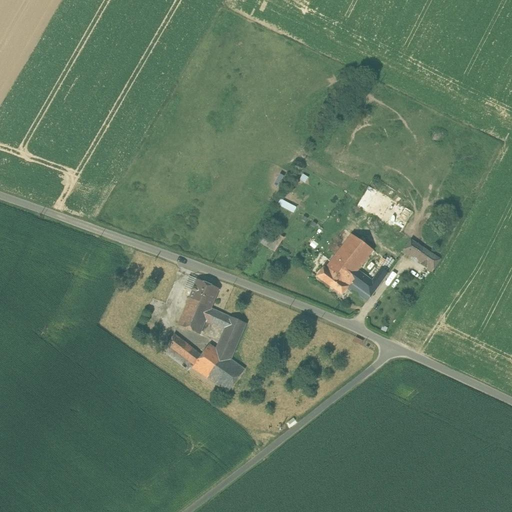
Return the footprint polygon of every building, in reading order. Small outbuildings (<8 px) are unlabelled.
[(374,178),(369,186),(414,212),(419,205),(374,178)] [(414,212),(369,186),(357,206),(401,233),(414,212)] [(275,232),(266,246),(275,251),(284,238),(275,232)] [(352,235),(325,269),(349,287),(351,283),(371,298),(388,273),(382,269),(372,281),(358,270),(373,250),(352,235)] [(441,259),(411,240),(402,252),(432,271),(441,259)] [(325,269),(323,268),(317,276),(342,295),(348,288),(349,287),(325,269)] [(197,280),(178,325),(200,335),(205,322),(211,309),(219,289),(197,280)] [(349,287),(348,288),(367,302),(371,298),(351,283),(349,287)] [(231,318),(211,309),(205,322),(225,331),(231,318)] [(231,360),(246,324),(231,318),(225,331),(217,350),(231,360)] [(168,347),(194,366),(202,355),(174,334),(168,347)] [(209,345),(202,355),(194,366),(193,368),(228,393),(245,370),(231,360),(217,350),(209,345)] [(164,353),(190,372),(193,368),(194,366),(168,347),(164,353)]
